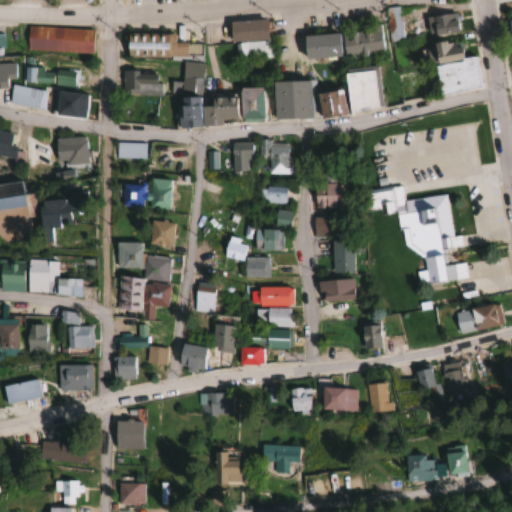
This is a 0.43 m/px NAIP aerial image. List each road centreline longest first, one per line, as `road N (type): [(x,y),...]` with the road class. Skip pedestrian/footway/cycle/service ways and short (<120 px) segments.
road 1 (residential): [(0,425),(159,387),(402,359),(511,331)]
road 2 (residential): [(500,87),(348,122),(204,138),(106,132),(0,111)]
road 3 (residential): [(0,11),(187,18),(270,0)]
road 4 (residential): [(170,385),(204,138)]
road 5 (residential): [(311,366),(307,128)]
road 6 (residential): [(278,511),(511,476)]
road 7 (residential): [(103,511),(103,307)]
road 8 (residential): [(103,307),(106,132)]
road 9 (residential): [(484,0),(511,158)]
road 10 (residential): [(106,132),(109,0)]
